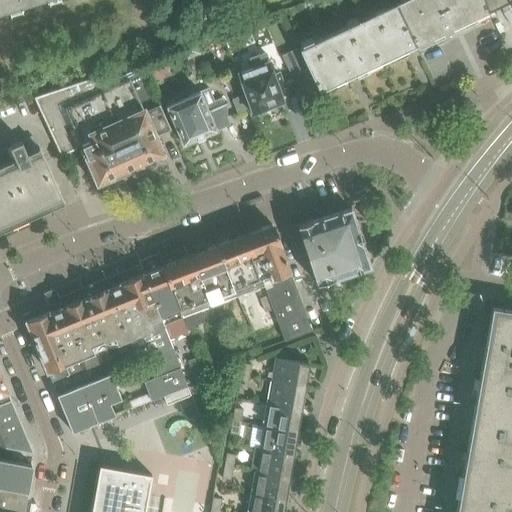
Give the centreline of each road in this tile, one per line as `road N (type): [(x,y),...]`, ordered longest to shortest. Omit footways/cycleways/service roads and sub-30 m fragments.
road 1 (residential): [(0,275),(89,237),(349,151),(393,154),(459,201)]
road 2 (tertiary): [(335,511),(369,380),(459,201)]
road 3 (residential): [(405,511),(430,363),(459,300),(475,282),(511,288)]
road 4 (residential): [(45,511),(57,451),(0,310)]
